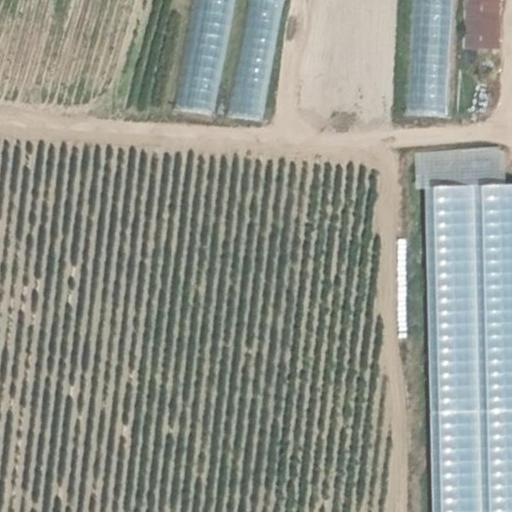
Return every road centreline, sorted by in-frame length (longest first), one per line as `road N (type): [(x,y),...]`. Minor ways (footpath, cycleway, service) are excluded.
road 1 (track): [(0,125),(304,147),(505,135),(511,141)]
road 2 (track): [(304,147),(293,105),(299,0)]
road 3 (track): [(511,15),(505,135)]
